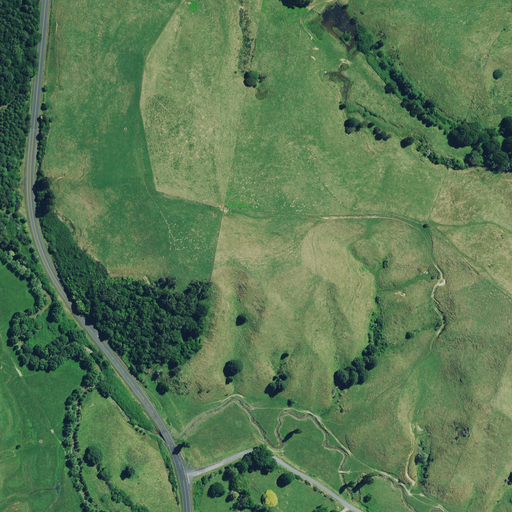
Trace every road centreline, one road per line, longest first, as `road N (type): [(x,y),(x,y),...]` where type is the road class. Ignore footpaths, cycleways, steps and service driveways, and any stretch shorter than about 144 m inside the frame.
road 1 (primary): [(45,0),(30,180),(36,231),(53,275),(171,445)]
road 2 (unclassified): [(182,476),(263,450),(361,511)]
